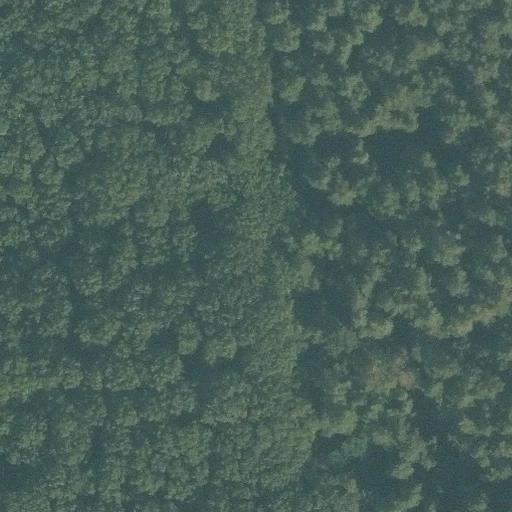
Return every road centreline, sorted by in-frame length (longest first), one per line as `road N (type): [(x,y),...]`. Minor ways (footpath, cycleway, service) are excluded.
road 1 (track): [(0,359),(334,309)]
road 2 (track): [(334,309),(511,283)]
